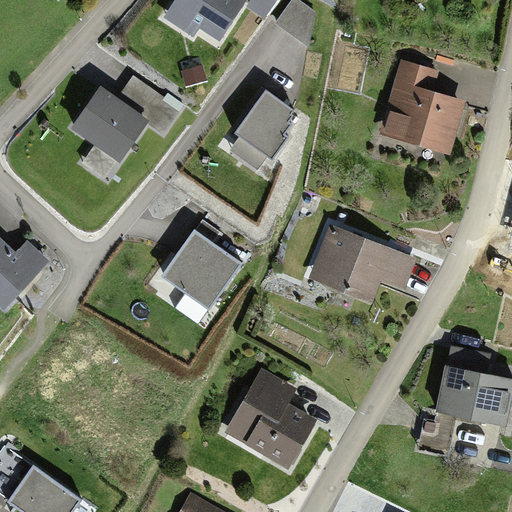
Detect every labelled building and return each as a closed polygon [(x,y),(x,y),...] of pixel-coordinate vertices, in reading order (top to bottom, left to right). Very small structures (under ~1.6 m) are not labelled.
[(177,0),(166,17),(193,34),(198,26),(221,40),(246,0),(177,0)] [(274,0),(251,0),(248,5),(264,16),(274,0)] [(314,12),(296,0),(293,0),(278,23),(308,44),(314,12)] [(400,60),(382,129),(448,146),(462,93),(431,85),(436,70),(400,60)] [(171,133),(189,105),(136,71),(122,92),(103,80),(70,131),(95,147),(84,163),(112,182),(151,121),(171,133)] [(294,107),(275,92),(242,136),(274,159),(289,138),(294,107)] [(415,258),(328,224),(310,270),(369,293),(377,271),(406,282),(415,258)] [(239,263),(195,232),(164,276),(208,307),(239,263)] [(0,239),(0,304),(4,308),(47,261),(27,242),(16,254),(0,239)] [(511,387),(511,380),(446,368),(438,410),(505,423),(511,387)] [(258,370),(228,428),(286,458),(308,416),(283,402),(291,387),(258,370)] [(74,511),(81,502),(6,448),(0,455),(0,492),(27,511),(74,511)] [(219,511),(190,495),(179,511),(219,511)]
